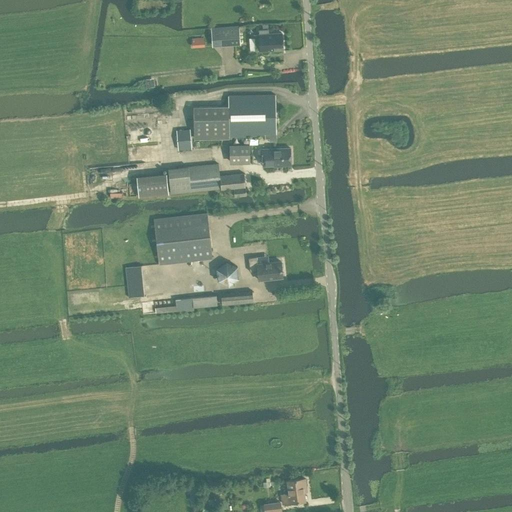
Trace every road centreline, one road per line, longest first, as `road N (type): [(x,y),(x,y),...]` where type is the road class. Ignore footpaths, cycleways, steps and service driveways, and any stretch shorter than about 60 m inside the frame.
road 1 (tertiary): [(351,511),(304,0)]
road 2 (track): [(130,374),(132,460),(118,511)]
road 3 (track): [(0,204),(114,190),(112,167)]
